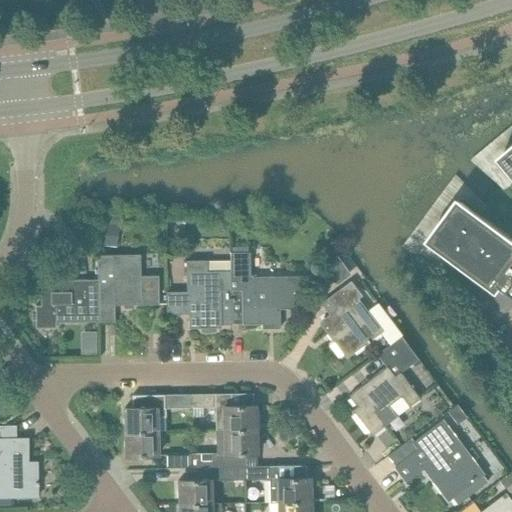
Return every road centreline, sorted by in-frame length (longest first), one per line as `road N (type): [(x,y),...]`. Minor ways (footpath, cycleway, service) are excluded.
road 1 (tertiary): [(23,108),(145,92),(511,2)]
road 2 (residential): [(384,511),(283,381),(24,378)]
road 3 (tertiary): [(365,0),(133,53),(20,68)]
road 4 (residential): [(0,265),(21,228),(23,108)]
road 5 (residential): [(117,502),(24,378)]
